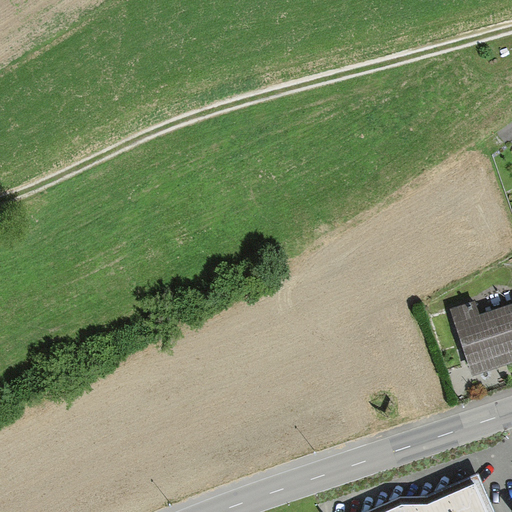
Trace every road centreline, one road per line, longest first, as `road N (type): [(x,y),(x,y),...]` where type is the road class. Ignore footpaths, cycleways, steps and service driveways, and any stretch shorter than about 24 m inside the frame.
road 1 (track): [(511,22),(170,123),(0,197)]
road 2 (tertiary): [(218,511),(511,411)]
